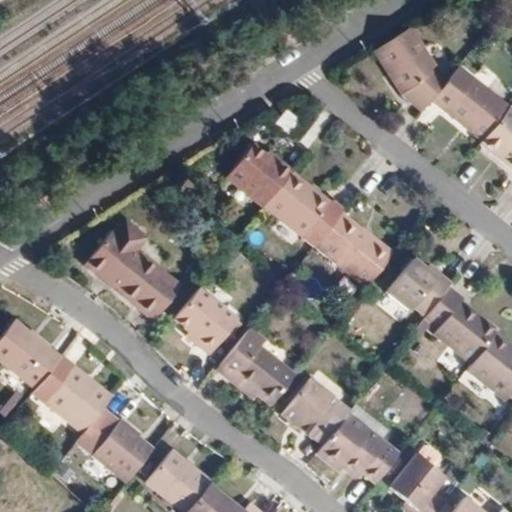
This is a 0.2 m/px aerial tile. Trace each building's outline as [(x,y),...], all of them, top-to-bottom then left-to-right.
[(444,82),(400,25),(362,49),(395,93),(419,113),(425,105),(444,82)] [(504,113),(453,71),(444,82),(425,105),(476,146),(504,113)] [(511,119),(504,113),(476,146),(511,175),(511,119)] [(223,182),(259,213),(286,180),(268,165),(266,168),(247,153),(223,182)] [(309,255),(310,253),(337,219),(339,217),(326,206),(323,210),(286,180),(259,213),(309,255)] [(390,261),(337,219),(310,253),(362,295),(390,261)] [(111,221),(72,273),(144,326),(183,275),(111,221)] [(413,320),(424,329),(446,301),(451,296),(436,284),(433,287),(411,269),(383,306),(405,323),(413,320)] [(469,377),(492,348),(497,342),(446,301),(424,329),(436,338),(431,345),(469,377)] [(168,345),(209,381),(243,342),(203,306),(168,345)] [(0,371),(27,394),(56,360),(4,316),(0,320),(0,371)] [(243,342),(209,381),(261,425),(295,386),(243,342)] [(469,377),(464,383),(500,411),(504,406),(511,411),(511,363),(492,348),(469,377)] [(27,394),(23,399),(74,441),(106,403),(56,360),(27,394)] [(303,390),(276,421),(306,446),(333,415),(303,390)] [(396,469),(345,430),(317,466),(331,480),(336,474),(359,491),(363,486),(375,495),(396,469)] [(113,434),(85,464),(118,494),(145,464),(113,434)] [(140,489),(165,511),(189,511),(204,496),(165,461),(140,489)] [(413,471),(388,503),(399,511),(434,511),(432,510),(443,495),(413,471)] [(223,511),(204,496),(189,511),(223,511)]
